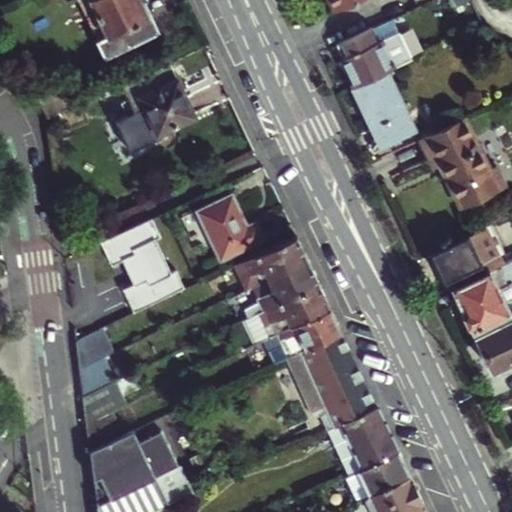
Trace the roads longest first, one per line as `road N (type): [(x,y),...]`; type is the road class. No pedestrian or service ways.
road 1 (tertiary): [(487,511),(269,55)]
road 2 (residential): [(72,511),(43,277),(16,144),(0,114)]
road 3 (residential): [(269,55),(394,0)]
